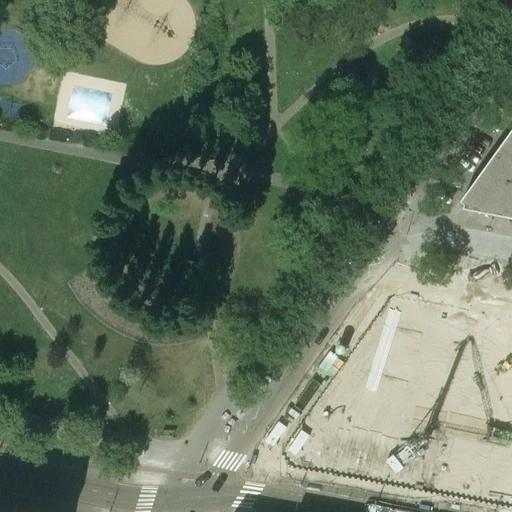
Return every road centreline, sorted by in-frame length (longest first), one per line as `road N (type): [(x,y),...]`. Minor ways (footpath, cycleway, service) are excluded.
road 1 (tertiary): [(202,495),(374,257)]
road 2 (tertiary): [(374,257),(392,219),(511,61)]
road 3 (tertiary): [(0,474),(133,496),(202,495)]
road 4 (tertiary): [(202,495),(255,493),(357,511)]
